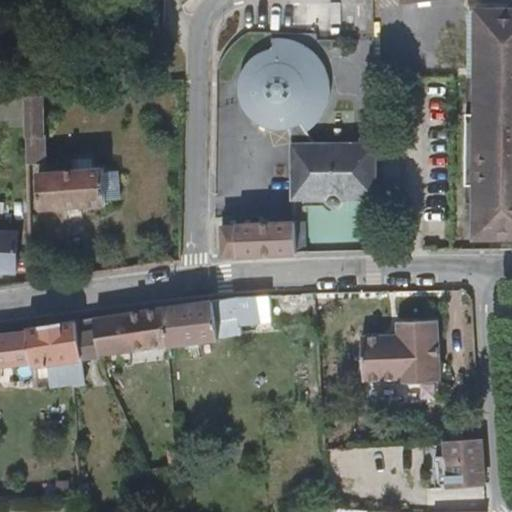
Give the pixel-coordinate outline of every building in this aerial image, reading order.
[(473,240),(511,240),(511,8),(473,7),(471,117),(465,117),(464,187),(472,187),(473,240)] [(320,81),(319,78),(317,72),(314,68),(308,63),(313,54),(303,47),(292,44),(280,43),(275,44),(276,53),(266,56),(258,60),(253,66),(246,75),(243,84),(242,90),(243,103),(248,114),(257,124),(264,129),(276,133),(286,132),(291,131),(295,148),(317,148),(309,136),(320,126),(325,118),(329,108),(330,103),(321,100),(321,90),(320,81)] [(47,171),(45,96),(27,97),(28,121),(29,164),(42,164),(42,172),(38,173),(42,211),(108,206),(108,204),(106,174),(105,168),(47,171)] [(0,121),(28,121),(27,97),(0,99),(0,121)] [(317,148),(295,148),(295,202),(376,202),(376,147),(317,148)] [(121,173),(106,174),(108,204),(123,203),(121,173)] [(0,273),(16,274),(18,232),(3,231),(5,204),(0,203),(0,273)] [(224,259),(240,259),(298,256),(297,224),(239,227),(223,228),(224,259)] [(239,297),(166,309),(170,346),(220,339),(218,323),(240,321),(241,327),(262,324),(259,296),(239,297)] [(166,309),(96,320),(97,328),(102,356),(170,346),(166,309)] [(27,329),(28,331),(34,365),(37,388),(75,385),(74,363),(85,362),(84,358),(80,331),(78,323),(78,321),(27,329)] [(438,323),(399,325),(399,336),(366,338),(368,382),(442,379),(438,323)] [(97,328),(80,331),(84,358),(102,356),(97,328)] [(28,331),(0,334),(0,368),(34,365),(28,331)] [(74,363),(75,385),(87,384),(85,362),(74,363)] [(484,484),(482,439),(446,442),(449,486),(484,484)] [(381,447),(339,450),(340,465),(362,463),(363,476),(383,474),(381,447)] [(0,488),(0,501),(23,501),(23,488),(0,488)] [(434,504),(434,511),(449,511),(449,502),(433,503),(434,504)]
